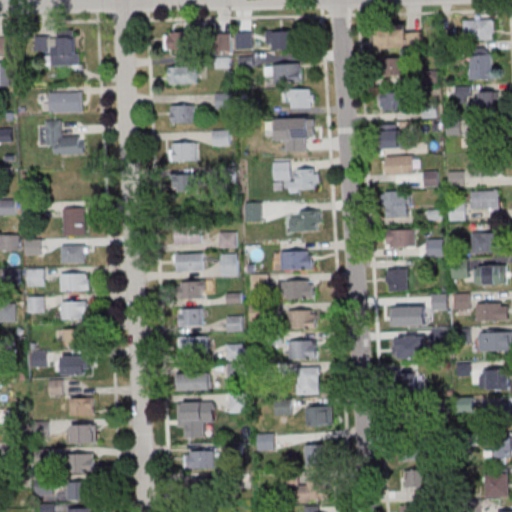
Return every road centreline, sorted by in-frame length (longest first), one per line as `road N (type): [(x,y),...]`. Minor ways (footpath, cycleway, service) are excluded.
road 1 (residential): [(370,511),(339,0)]
road 2 (residential): [(145,511),(122,0)]
road 3 (residential): [(222,0),(0,4)]
